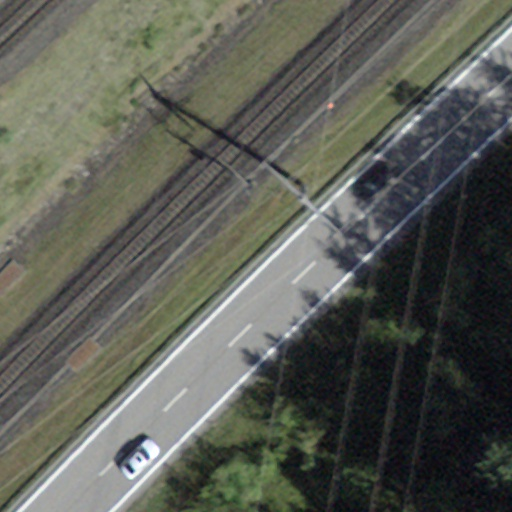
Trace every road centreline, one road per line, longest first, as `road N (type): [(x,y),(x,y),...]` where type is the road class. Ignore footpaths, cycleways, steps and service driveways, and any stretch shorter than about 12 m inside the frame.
road 1 (secondary): [(511,73),(63,511)]
road 2 (unknown): [(389,511),(511,391)]
